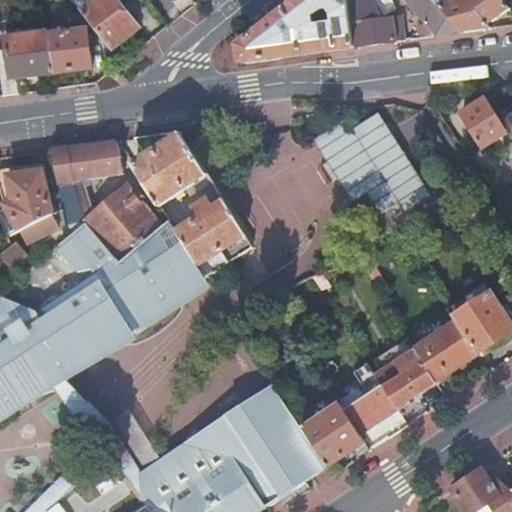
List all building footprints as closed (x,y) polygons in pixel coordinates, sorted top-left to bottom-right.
[(75,0),(74,1),(83,13),(101,36),(105,54),(139,28),(116,0),(75,0)] [(348,0),(298,0),(238,48),(241,64),(311,55),(355,49),(352,29),(348,0)] [(374,0),(348,0),(352,29),(355,29),(357,48),(393,43),(405,42),(399,17),(382,19),(374,0)] [(461,34),(431,0),(402,0),(425,25),(421,29),(423,37),(435,35),(437,37),(461,34)] [(481,31),(491,30),(490,24),(510,10),(501,0),(456,0),(455,0),(431,0),(461,34),(481,31)] [(49,33),(55,74),(93,69),(88,29),(51,35),(51,33),(49,33)] [(0,71),(4,97),(19,95),(17,79),(55,74),(49,33),(5,39),(10,66),(0,67),(0,71)] [(500,121),(487,101),(461,117),(483,151),(508,135),(500,121)] [(374,108),(315,145),(355,207),(369,198),(380,216),(399,204),(405,215),(431,198),(374,108)] [(508,135),(511,140),(511,112),(500,121),(508,135)] [(208,178),(180,134),(136,140),(146,158),(138,164),(139,165),(135,168),(134,168),(154,200),(160,208),(208,178)] [(121,155),(114,143),(84,148),(51,153),(58,187),(61,186),(70,236),(84,224),(94,216),(85,182),(124,177),(121,155)] [(62,229),(59,214),(46,167),(10,171),(14,198),(4,203),(22,231),(30,246),(62,229)] [(94,216),(84,224),(120,266),(162,230),(144,208),(141,204),(145,201),(140,195),(135,199),(127,187),(94,216)] [(511,190),(495,202),(509,223),(511,220),(511,190)] [(228,207),(225,203),(212,211),(207,201),(193,209),(199,220),(176,234),(205,279),(253,249),(228,207)] [(49,381),(60,374),(205,279),(176,234),(170,224),(162,230),(120,266),(84,224),(70,236),(56,249),(78,275),(92,272),(95,277),(36,316),(0,301),(0,424),(13,420),(6,409),(19,401),(29,394),(33,401),(54,393),(47,382),(49,381)] [(14,273),(29,259),(18,246),(14,250),(3,258),(14,273)] [(457,325),(479,359),(511,337),(511,325),(503,311),(488,288),(449,312),(457,325)] [(511,314),(508,308),(503,311),(511,325),(511,314)] [(437,386),(479,359),(457,325),(426,345),(416,351),(417,353),(422,362),(437,386)] [(155,340),(121,351),(127,369),(142,365),(145,376),(164,370),(155,340)] [(409,404),(437,386),(422,362),(417,353),(397,365),(381,375),(387,385),(389,388),(384,392),(397,412),(398,414),(410,406),(409,404)] [(217,437),(211,428),(141,475),(107,422),(60,374),(49,381),(88,441),(91,447),(101,462),(109,456),(135,491),(198,449),(204,450),(205,444),(217,437)] [(326,470),(302,432),(273,388),(211,428),(217,437),(205,444),(204,450),(198,449),(135,491),(148,509),(150,511),(262,511),(312,480),(325,471),(327,470),(326,470)] [(359,436),(397,412),(384,392),(382,388),(343,413),(359,436)] [(357,461),(370,453),(359,436),(343,413),(340,407),(302,432),(326,470),(352,453),(357,461)] [(50,511),(61,501),(101,462),(91,447),(88,441),(80,459),(25,511),(50,511)] [(493,489),(481,471),(451,491),(464,511),(479,511),(488,506),(491,511),(511,511),(511,493),(501,484),(493,489)]
